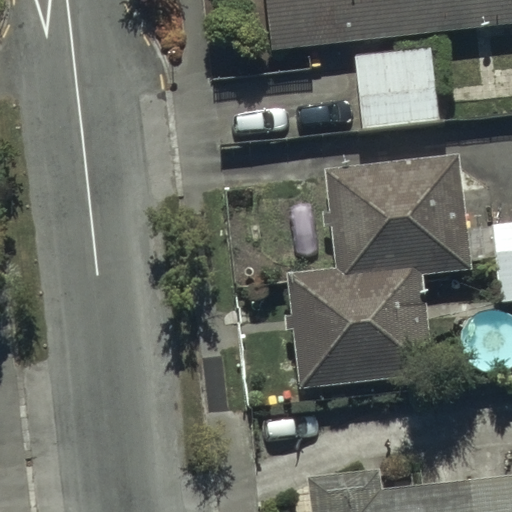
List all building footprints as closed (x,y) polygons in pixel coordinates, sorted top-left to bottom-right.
[(511,0),(262,0),(269,60),(511,33),(511,0)] [(433,56),(355,66),(364,142),(443,132),(433,56)] [(452,168),(323,184),(334,277),(280,283),(295,402),(430,385),(418,286),(466,280),(452,168)] [(511,228),(491,230),(496,311),(511,310),(511,228)] [(375,483),(303,489),(305,511),(511,511),(511,490),(376,501),(375,483)]
